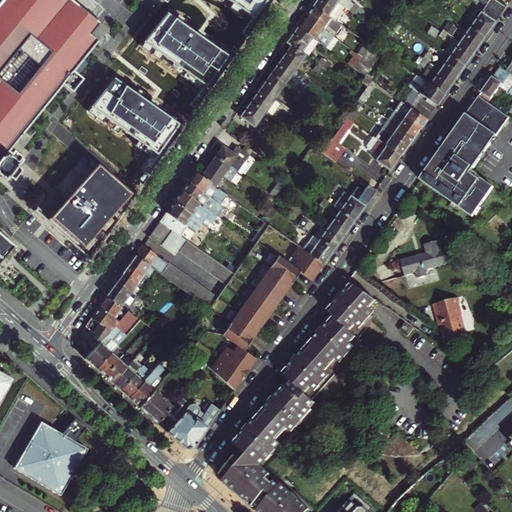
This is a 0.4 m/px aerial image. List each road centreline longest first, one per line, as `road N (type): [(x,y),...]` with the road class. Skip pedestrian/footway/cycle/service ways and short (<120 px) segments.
road 1 (residential): [(511,22),(182,480)]
road 2 (residential): [(41,354),(295,0)]
road 3 (secondary): [(41,354),(182,480)]
